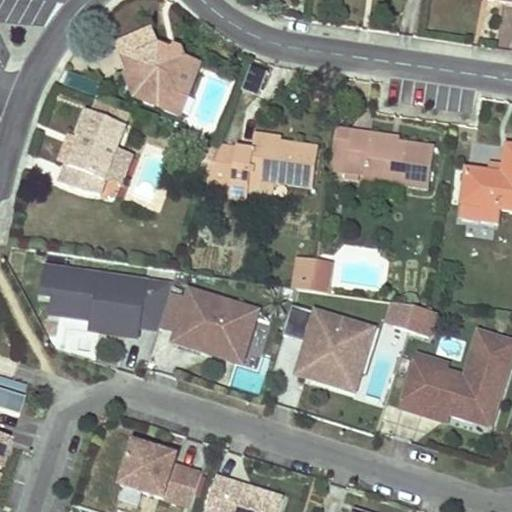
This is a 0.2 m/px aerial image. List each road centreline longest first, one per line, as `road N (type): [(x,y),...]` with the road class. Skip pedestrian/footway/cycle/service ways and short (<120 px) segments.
road 1 (residential): [(511,499),(487,501),(118,389),(63,418),(33,511)]
road 2 (residential): [(203,0),(244,30),(287,46),(511,79)]
